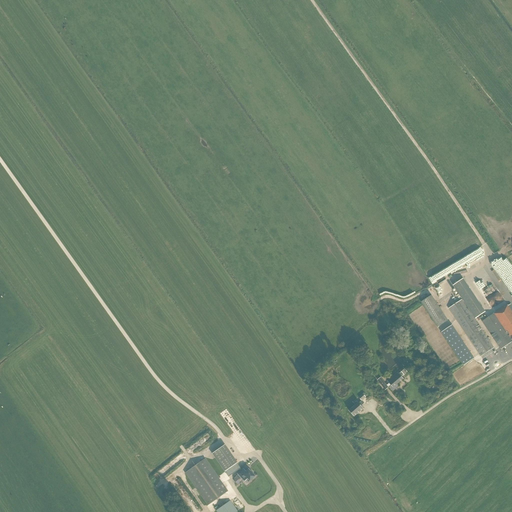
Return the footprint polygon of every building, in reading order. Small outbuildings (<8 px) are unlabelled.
[(485,311),(463,278),(452,286),(462,300),(474,318),(485,311)] [(479,278),(475,282),(484,293),(489,289),(479,278)] [(438,327),(448,320),(432,295),(421,302),(438,327)] [(474,318),(462,300),(449,309),(481,356),(494,348),(481,328),(474,318)] [(505,307),(482,321),(501,349),(511,342),(511,305),(511,304),(509,305),(505,307)] [(474,359),(452,326),(442,332),(464,365),(474,359)] [(408,373),(403,367),(400,370),(401,372),(399,374),(398,372),(387,381),(389,383),(387,385),(384,382),(381,378),(377,380),(381,385),(386,390),(389,387),(391,385),(393,388),(404,379),(402,377),(404,375),(405,376),(408,373)] [(358,402),(349,410),(354,416),(364,408),(362,406),(364,403),(362,401),(359,403),(358,402)] [(253,448),(237,421),(233,423),(234,423),(229,426),(245,452),(253,448)] [(225,445),(212,453),(229,477),(239,470),(240,471),(237,474),(243,480),(245,479),(246,480),(247,478),(250,481),(255,476),(253,474),(253,473),(251,470),(250,471),(248,469),(246,472),(243,469),(242,470),(240,469),(236,463),(237,463),(225,445)] [(205,459),(185,473),(208,505),(228,491),(205,459)] [(235,511),(229,502),(217,510),(218,511),(235,511)]
